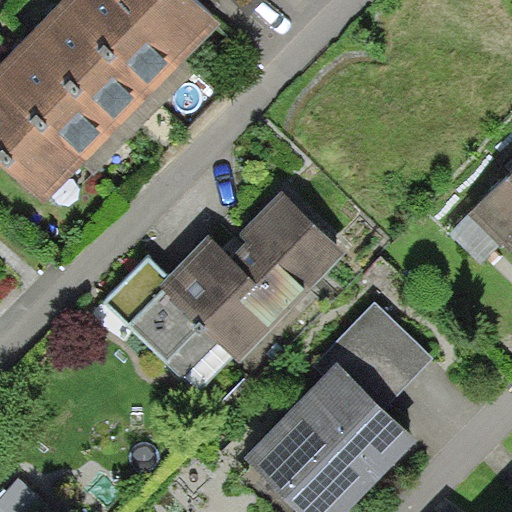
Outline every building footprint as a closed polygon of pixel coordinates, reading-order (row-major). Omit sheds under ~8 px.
[(117,0),(56,0),(51,6),(141,95),(177,58),(117,0)] [(189,0),(117,0),(177,58),(213,22),(189,0)] [(227,0),(238,10),(247,0),(227,0)] [(51,6),(16,42),(106,130),(141,95),(51,6)] [(16,42),(0,57),(0,94),(71,165),(106,130),(16,42)] [(0,94),(0,164),(36,200),(71,165),(0,94)] [(511,167),(464,217),(511,263),(511,167)] [(171,279),(152,260),(108,304),(197,389),(232,353),(241,361),(344,255),(281,194),(238,237),(246,245),(234,257),(212,236),(171,279)] [(347,511),(421,441),(412,432),(459,386),(376,302),(316,360),(328,373),(240,459),(292,511),(347,511)]
